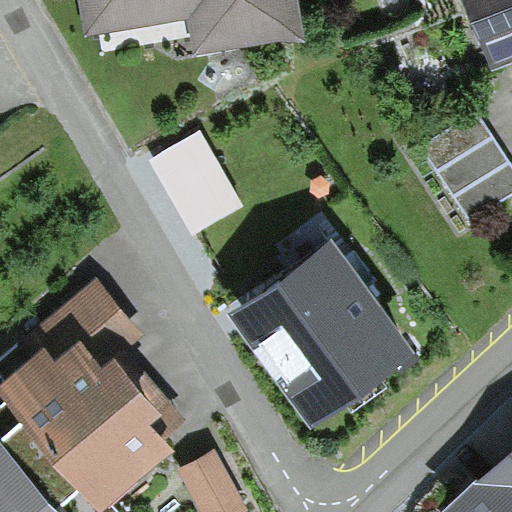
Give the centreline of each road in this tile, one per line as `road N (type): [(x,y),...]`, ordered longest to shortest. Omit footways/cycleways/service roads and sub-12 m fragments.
road 1 (residential): [(0,0),(214,370),(318,511)]
road 2 (residential): [(511,348),(350,511)]
